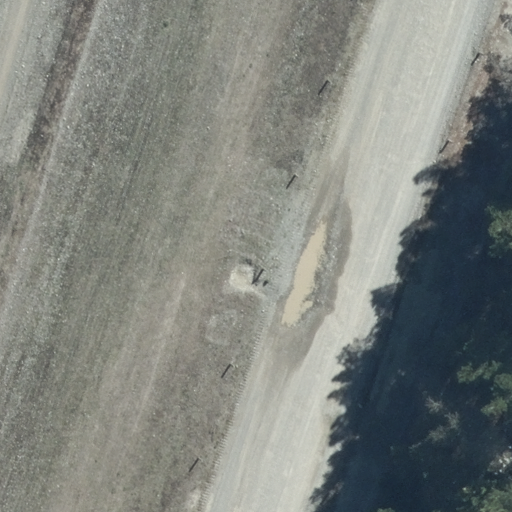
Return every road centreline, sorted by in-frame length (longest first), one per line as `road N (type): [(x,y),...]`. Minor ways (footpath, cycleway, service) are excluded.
road 1 (unclassified): [(248,511),(427,0)]
road 2 (track): [(511,47),(353,511)]
